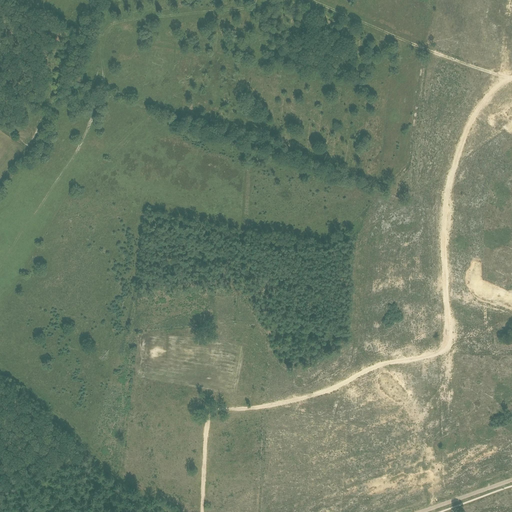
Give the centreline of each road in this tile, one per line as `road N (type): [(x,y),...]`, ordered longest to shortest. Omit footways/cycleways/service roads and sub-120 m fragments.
road 1 (track): [(505,79),(462,139),(446,193),(449,347),(383,363),(301,398),(212,411),(202,511)]
road 2 (track): [(256,0),(108,26),(94,119),(47,194)]
road 3 (track): [(170,511),(93,456),(0,368)]
road 4 (track): [(505,79),(310,0)]
